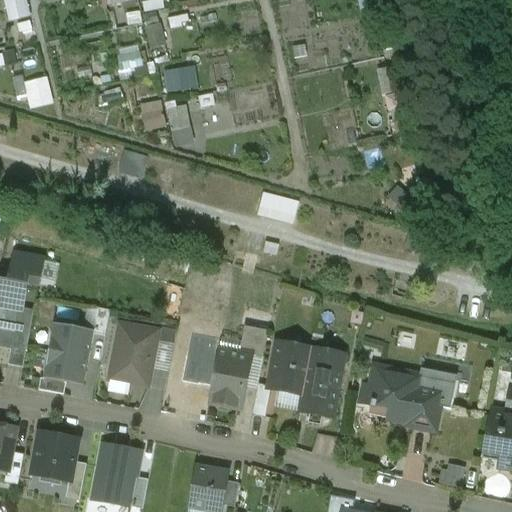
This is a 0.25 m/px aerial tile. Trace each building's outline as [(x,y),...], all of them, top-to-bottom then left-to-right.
[(25,0),(5,0),(4,1),(9,23),(30,18),(25,0)] [(147,12),(166,9),(165,1),(146,3),(147,12)] [(160,26),(145,30),(151,50),(166,47),(160,26)] [(119,50),(123,72),(146,67),(142,45),(119,50)] [(194,68),(164,73),(167,94),(198,90),(194,68)] [(54,105),(47,79),(25,85),(32,110),(54,105)] [(167,129),(161,102),(140,107),(146,133),(167,129)] [(190,105),(171,108),(175,148),(195,145),(190,105)] [(426,215),(408,199),(398,211),(417,227),(426,215)] [(11,279),(3,285),(0,284),(0,307),(22,312),(27,284),(38,286),(43,262),(15,257),(11,279)] [(22,312),(0,307),(0,331),(14,334),(29,337),(34,314),(22,312)] [(45,380),(84,388),(95,331),(56,323),(45,380)] [(158,334),(120,327),(111,375),(130,378),(129,385),(148,389),(158,334)] [(268,333),(249,329),(244,356),(263,360),(268,333)] [(0,331),(0,349),(11,352),(14,334),(0,331)] [(29,337),(14,334),(11,352),(8,367),(23,370),(29,337)] [(312,351),(278,345),(270,388),(272,389),(272,391),(303,397),(312,351)] [(328,354),(312,351),(303,397),(300,414),(333,420),(344,361),(328,358),(328,354)] [(251,363),(218,356),(210,398),(239,404),(243,401),(251,363)] [(394,374),(376,371),(373,388),(364,387),(360,404),(390,410),(388,420),(402,423),(404,413),(412,415),(411,423),(435,428),(439,409),(451,411),(457,378),(421,371),(419,379),(401,376),(398,373),(394,374)] [(270,388),(258,386),(252,418),(266,420),(272,391),(272,389),(270,388)] [(511,415),(491,412),(482,458),(500,461),(499,470),(511,472),(511,415)] [(16,431),(0,427),(0,476),(6,478),(7,478),(11,454),(16,431)] [(78,442),(41,435),(33,476),(69,483),(70,483),(74,464),(78,442)] [(318,450),(336,454),(340,439),(321,435),(318,450)] [(101,437),(91,502),(143,510),(153,445),(101,437)] [(24,457),(11,454),(7,478),(6,478),(4,486),(18,488),(24,457)] [(461,488),(465,467),(447,463),(443,485),(461,488)] [(87,466),(74,464),(70,483),(69,483),(66,500),(80,503),(87,466)] [(229,475),(197,469),(189,509),(206,511),(221,511),(223,507),(227,483),(229,475)] [(239,486),(227,483),(223,507),(235,510),(239,486)] [(341,511),(341,510),(348,511),(352,511),(354,502),(331,498),(328,511),(341,511)]
